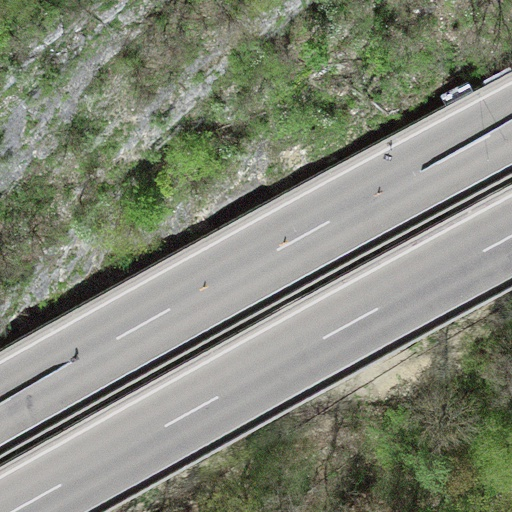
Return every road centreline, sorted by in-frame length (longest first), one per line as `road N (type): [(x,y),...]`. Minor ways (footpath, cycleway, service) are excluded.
road 1 (motorway): [(511,124),(0,403)]
road 2 (motorway): [(10,511),(511,235)]
